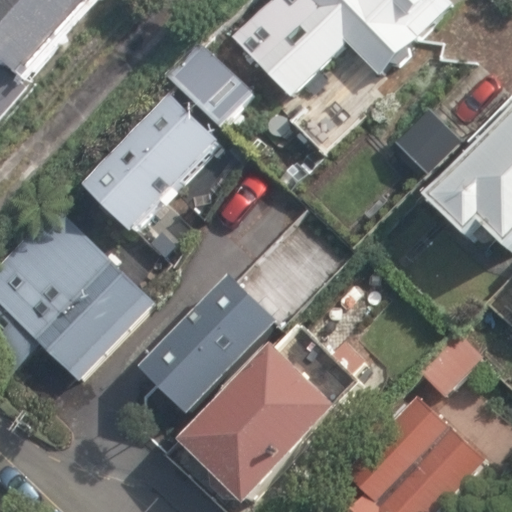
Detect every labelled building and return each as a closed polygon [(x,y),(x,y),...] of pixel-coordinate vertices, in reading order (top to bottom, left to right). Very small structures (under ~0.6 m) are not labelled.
[(0,0),(0,56),(33,87),(112,0),(0,0)] [(350,43),(384,78),(457,6),(451,0),(256,0),(248,7),(261,21),(239,41),(293,98),(350,43)] [(259,94),(207,47),(171,75),(228,128),(259,94)] [(387,99),(340,54),(299,98),(285,113),(332,157),(387,99)] [(0,124),(24,98),(0,76),(0,124)] [(178,192),(225,144),(175,96),(87,186),(136,235),(167,204),(171,208),(183,196),(178,192)] [(511,116),(429,199),(472,241),(484,226),(511,252),(511,116)] [(59,208),(0,268),(0,362),(16,378),(45,346),(84,383),(159,307),(59,208)] [(262,288),(299,325),(355,269),(317,232),(262,288)] [(146,371),(193,418),(285,323),(237,278),(146,371)] [(284,352),(278,346),(184,444),(218,477),(217,487),(234,503),(244,504),(252,511),(346,415),(343,412),(369,386),(360,376),(370,365),(352,347),(341,359),(308,328),(284,352)] [(461,339),(424,377),(448,401),(485,363),(461,339)] [(367,498),(354,511),(442,511),(488,463),(456,433),(420,400),(347,480),(367,498)]
